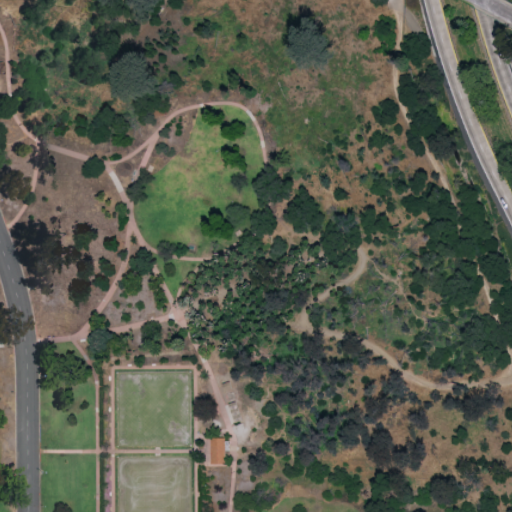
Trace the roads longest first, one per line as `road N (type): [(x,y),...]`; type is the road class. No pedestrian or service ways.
road 1 (residential): [(0,247),(19,301),(29,379),(29,511)]
road 2 (motorway): [(434,0),(474,124),(511,206)]
